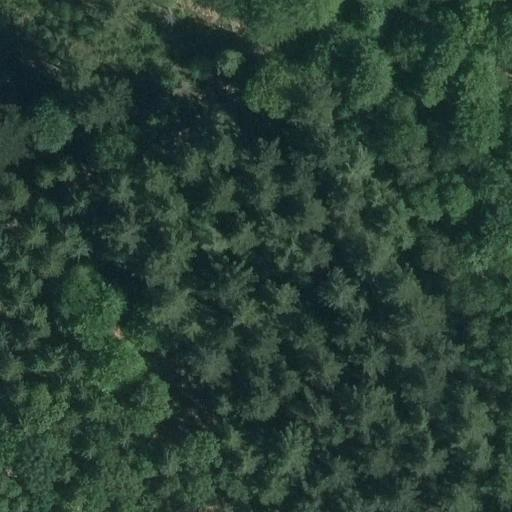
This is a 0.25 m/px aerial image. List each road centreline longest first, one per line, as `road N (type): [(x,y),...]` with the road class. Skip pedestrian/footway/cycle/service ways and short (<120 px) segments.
road 1 (track): [(462,0),(336,62),(511,444)]
road 2 (track): [(0,212),(336,62),(348,0)]
